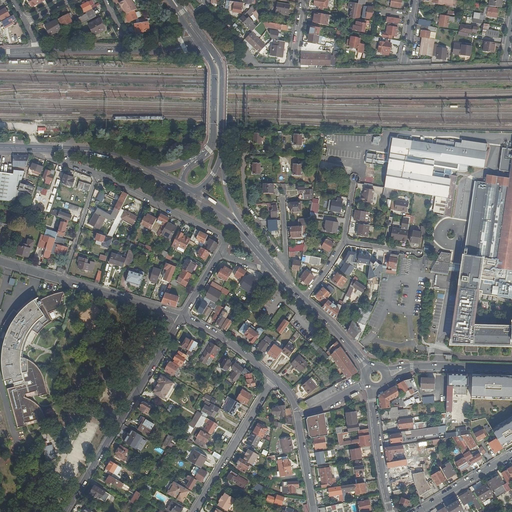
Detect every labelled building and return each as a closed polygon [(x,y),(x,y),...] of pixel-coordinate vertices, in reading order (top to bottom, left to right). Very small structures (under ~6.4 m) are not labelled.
[(137,9),(131,0),(124,0),(119,3),(125,14),(134,10),(137,9)] [(76,23),(78,26),(96,17),(92,9),(91,8),(91,7),(94,5),(91,1),(85,4),(83,5),(81,6),(84,13),(85,12),(86,14),(75,20),(75,21),(76,23)] [(350,18),(355,18),(358,3),(355,3),(349,2),(348,7),(352,8),(350,18)] [(281,12),(288,13),(289,5),(277,3),(276,13),(281,14),(281,12)] [(355,18),(355,19),(359,19),(361,6),(362,6),(363,6),(364,6),(362,18),(371,19),(373,8),(373,5),(363,4),(358,3),(355,18)] [(234,4),(233,8),(229,7),(229,10),(233,11),(233,12),(241,13),(242,5),(234,4)] [(259,22),(262,21),(253,5),(249,8),(250,9),(243,15),(247,19),(249,16),(253,12),(259,22)] [(495,7),(486,5),(486,7),(488,8),(487,16),(497,18),(498,9),(495,8),(495,7)] [(0,18),(0,22),(1,21),(2,21),(1,20),(10,16),(6,8),(0,11),(0,18),(0,19),(0,18)] [(138,19),(134,10),(125,14),(126,18),(128,22),(138,19)] [(330,15),(315,12),(313,22),(328,25),(330,15)] [(63,27),(72,22),(75,21),(75,20),(71,13),(59,20),(63,27)] [(2,21),(1,21),(3,24),(1,25),(2,26),(15,19),(13,15),(2,21)] [(249,16),(247,19),(243,15),(239,19),(248,28),(254,22),(249,16)] [(448,20),(449,17),(440,15),(439,26),(447,27),(448,20)] [(103,25),(105,24),(101,18),(88,25),(94,35),(105,30),(103,25)] [(62,31),(56,20),(45,26),(50,37),(57,33),(58,33),(62,31)] [(367,20),(360,20),(359,25),(359,27),(358,31),(364,32),(367,20)] [(287,31),(288,26),(262,21),(265,27),(287,31)] [(139,23),(134,24),(135,33),(149,31),(148,22),(139,23)] [(393,23),(388,22),(386,32),(385,32),(385,33),(383,33),(382,37),(391,38),(392,35),(397,36),(398,27),(394,26),(394,23),(393,23)] [(477,34),(478,28),(461,24),(460,31),(477,34)] [(432,56),(437,28),(428,26),(428,30),(427,30),(426,31),(423,30),(421,30),(420,37),(428,38),(427,43),(420,41),(418,53),(432,56)] [(309,34),(318,36),(320,28),(311,27),(309,34)] [(269,35),(271,39),(277,40),(278,32),(270,30),(269,35)] [(262,43),(251,32),(245,39),(256,49),(262,43)] [(317,43),(318,36),(309,34),(308,42),(317,43)] [(358,48),(358,51),(363,52),(364,45),(359,44),(360,38),(351,37),(350,40),(348,40),(346,46),(350,47),(358,48)] [(282,56),(284,41),(275,40),(273,55),(282,56)] [(384,51),(389,52),(390,48),(390,46),(391,43),(387,43),(387,42),(386,41),(385,42),(381,41),(380,41),(378,52),(383,53),(384,51)] [(496,42),(485,41),(483,51),(494,52),(496,42)] [(470,56),(472,45),(455,42),(453,54),(470,56)] [(446,59),(447,49),(438,48),(437,58),(446,59)] [(330,55),(301,54),(301,65),(330,66),(330,65),(335,65),(338,52),(335,51),(334,56),(330,55)] [(254,133),(253,144),(261,144),(261,141),(263,141),(263,138),(261,138),(261,134),(254,133)] [(294,145),(300,145),(302,145),(302,142),(304,142),(304,139),(302,139),(302,135),(294,135),(294,145)] [(447,198),(443,216),(451,217),(457,176),(444,175),(444,178),(432,176),(434,160),(484,168),(488,145),(456,140),(456,143),(412,137),(411,141),(393,138),(386,188),(394,189),(398,190),(432,196),(447,198)] [(511,149),(502,149),(499,170),(511,172),(509,179),(488,176),(486,183),(478,182),(466,267),(463,266),(451,345),(511,346),(511,325),(511,327),(474,326),(481,275),(496,277),(495,282),(497,282),(499,283),(498,288),(497,295),(511,297),(511,149)] [(30,155),(14,155),(14,163),(27,164),(30,155)] [(253,163),(253,174),(260,174),(261,171),(262,171),(263,168),(261,168),(261,164),(253,163)] [(0,191),(11,194),(11,193),(14,175),(0,173),(1,164),(0,164),(0,191)] [(41,174),(44,166),(39,164),(39,166),(33,164),(31,170),(33,171),(32,173),(35,174),(38,175),(39,173),(41,174)] [(293,164),(293,175),(301,175),(301,172),(303,172),(303,169),(301,169),(301,165),(293,164)] [(25,172),(25,171),(15,170),(14,175),(11,193),(17,194),(18,194),(19,191),(21,183),(25,172)] [(46,183),(51,185),(54,176),(50,175),(51,172),(46,170),(43,178),(47,179),(46,183)] [(75,180),(73,179),(73,177),(65,175),(62,183),(72,186),(75,180)] [(77,188),(89,192),(91,185),(79,181),(77,188)] [(466,267),(478,182),(476,182),(463,266),(466,267)] [(21,183),(19,191),(25,193),(29,194),(30,191),(34,192),(35,188),(21,183)] [(273,193),(274,184),(264,184),(263,193),(273,193)] [(309,188),(309,185),(298,185),(299,193),(303,193),(303,196),(304,196),(305,200),(312,199),(312,192),(309,192),(309,190),(304,190),(304,188),(306,188),(309,188)] [(362,202),(372,203),(374,189),(365,188),(364,194),(362,194),(362,202)] [(394,189),(386,188),(384,188),(383,197),(393,199),(393,195),(394,189)] [(11,194),(0,191),(0,199),(15,202),(16,195),(11,194)] [(109,196),(119,201),(121,196),(111,191),(109,196)] [(128,195),(123,192),(121,196),(119,201),(115,209),(111,215),(98,209),(96,213),(108,220),(109,220),(114,223),(118,216),(120,212),(123,206),(128,195)] [(332,200),(332,202),(331,210),(340,212),(342,202),(341,202),(342,199),(337,198),(337,201),(333,200),(332,200)] [(319,200),(312,199),(312,201),(310,212),(318,214),(319,209),(317,209),(319,200)] [(392,199),(391,210),(408,212),(409,202),(392,199)] [(277,210),(276,203),(268,203),(268,205),(269,211),(271,211),(271,216),(273,216),(273,218),(277,217),(277,212),(277,210)] [(295,203),(290,203),(290,212),(301,211),(300,203),(295,203)] [(365,221),(366,212),(357,211),(356,210),(355,220),(360,221),(360,220),(365,221)] [(58,216),(59,216),(63,218),(71,220),(72,216),(60,211),(60,212),(59,211),(58,212),(59,213),(58,216)] [(133,225),(137,217),(126,211),(122,218),(133,225)] [(317,220),(318,214),(310,212),(309,219),(317,220)] [(96,213),(95,213),(89,224),(100,230),(104,221),(107,223),(108,220),(96,213)] [(163,225),(157,235),(160,236),(167,224),(169,219),(161,214),(158,219),(164,222),(163,223),(163,225)] [(151,229),(157,219),(148,215),(147,218),(145,218),(142,224),(151,229)] [(14,220),(10,218),(7,228),(5,232),(11,234),(12,230),(10,230),(14,220)] [(407,242),(410,223),(410,219),(404,218),(402,229),(393,228),(391,238),(397,239),(396,240),(407,242)] [(65,231),(68,221),(63,219),(57,236),(62,238),(63,236),(64,236),(66,231),(65,231)] [(281,223),(281,220),(270,221),(260,221),(263,226),(269,226),(269,232),(271,231),(275,231),(278,231),(278,224),(281,223)] [(326,221),(324,231),(337,233),(338,223),(326,221)] [(168,223),(162,234),(171,239),(177,228),(168,223)] [(114,224),(108,235),(113,236),(118,226),(114,224)] [(368,236),(370,225),(359,224),(358,235),(368,236)] [(299,226),(290,227),(291,238),(302,237),(301,228),(302,227),(303,232),(306,233),(308,226),(299,226)] [(208,236),(195,229),(190,241),(196,244),(202,248),(203,246),(199,244),(200,242),(204,244),(205,242),(208,236)] [(420,244),(421,235),(421,233),(418,232),(417,235),(412,234),(411,243),(420,244)] [(105,236),(98,233),(96,240),(103,242),(102,246),(110,248),(111,243),(113,238),(107,237),(105,236)] [(44,235),(40,248),(46,249),(44,256),(50,258),(52,253),(55,244),(55,242),(56,239),(44,235)] [(333,240),(328,238),(322,247),(329,252),(334,243),(332,242),(333,240)] [(25,239),(24,244),(21,243),(18,254),(29,257),(31,249),(32,249),(34,241),(25,239)] [(213,255),(219,245),(210,239),(208,243),(207,244),(208,245),(208,246),(209,247),(208,249),(213,252),(212,254),(213,255)] [(55,244),(52,253),(55,254),(55,252),(66,255),(68,248),(55,244)] [(138,247),(131,244),(128,255),(124,266),(130,267),(131,262),(132,262),(133,260),(132,259),(135,252),(136,252),(137,250),(138,247)] [(144,249),(138,247),(137,250),(142,252),(148,255),(149,255),(151,252),(144,249)] [(202,248),(198,255),(205,259),(207,256),(208,257),(210,253),(204,249),(202,248)] [(110,263),(124,267),(124,266),(128,255),(125,254),(125,256),(122,256),(113,254),(110,263)] [(360,254),(358,262),(369,264),(371,256),(360,254)] [(391,254),(389,266),(393,266),(392,268),(397,269),(397,267),(399,255),(391,254)] [(320,265),(321,258),(310,256),(309,263),(320,265)] [(87,264),(88,260),(79,257),(78,261),(80,262),(78,268),(88,270),(90,265),(87,264)] [(188,259),(182,269),(191,274),(196,264),(188,259)] [(374,265),(371,263),(368,281),(373,282),(373,279),(377,278),(381,278),(383,265),(379,265),(376,262),(374,265)] [(178,264),(176,263),(174,266),(167,263),(165,269),(174,272),(176,267),(177,267),(177,266),(178,264)] [(227,281),(233,271),(225,267),(223,270),(222,272),(220,271),(218,276),(227,281)] [(157,283),(162,270),(154,268),(150,280),(157,283)] [(243,278),(246,272),(240,268),(236,274),(243,278)] [(129,270),(126,281),(141,285),(144,274),(129,270)] [(306,271),(305,272),(304,271),(303,272),(304,273),(300,279),(308,285),(314,277),(306,271)] [(186,287),(191,278),(182,273),(177,281),(186,287)] [(332,281),(342,287),(347,279),(338,273),(332,281)] [(247,277),(242,285),(250,290),(255,282),(247,277)] [(357,281),(354,279),(351,285),(364,293),(366,288),(356,282),(357,281)] [(221,292),(223,288),(212,281),(209,285),(212,287),(221,292)] [(164,298),(162,303),(177,307),(180,297),(169,294),(171,287),(172,286),(169,285),(169,286),(166,292),(164,298)] [(322,308),(336,320),(342,306),(344,302),(340,300),(339,304),(337,306),(334,304),(335,303),(334,302),(332,303),(329,300),(327,299),(335,290),(331,286),(327,290),(323,287),(317,295),(317,298),(325,305),(322,308)] [(216,304),(222,293),(221,292),(212,287),(206,297),(212,300),(211,301),(216,304)] [(231,298),(232,296),(234,294),(223,288),(221,292),(222,293),(231,298)] [(16,424),(25,422),(24,420),(36,417),(37,419),(45,417),(42,408),(37,403),(28,396),(24,394),(25,391),(35,389),(36,394),(47,391),(42,373),(39,368),(36,364),(31,359),(27,357),(24,356),(22,355),(23,348),(25,341),(28,335),(31,329),(33,331),(37,333),(40,329),(44,325),(49,321),(51,320),(47,313),(57,308),(62,292),(56,293),(52,294),(47,296),(42,298),(39,300),(41,304),(37,306),(32,297),(25,303),(16,311),(13,309),(9,314),(6,319),(4,324),(9,327),(7,332),(3,330),(1,337),(5,338),(3,345),(2,354),(2,361),(2,370),(4,379),(12,377),(14,384),(7,386),(16,424)] [(196,297),(189,308),(192,310),(199,299),(196,297)] [(216,307),(218,304),(216,304),(211,301),(211,300),(209,304),(203,314),(207,316),(212,308),(215,309),(216,307)] [(217,322),(221,315),(223,311),(225,308),(221,306),(218,304),(216,307),(219,308),(212,319),(217,322)] [(217,322),(216,324),(221,327),(226,318),(228,316),(230,315),(223,311),(221,315),(217,322)] [(229,317),(222,328),(227,331),(233,322),(230,321),(231,319),(229,317)] [(287,327),(290,323),(284,319),(277,330),(282,334),(285,330),(287,327)] [(348,332),(358,342),(362,333),(360,331),(361,330),(352,321),(348,332)] [(261,336),(265,330),(261,328),(255,329),(255,328),(252,327),(250,328),(250,329),(244,325),(239,333),(244,336),(245,335),(250,339),(250,341),(254,343),(260,335),(261,336)] [(22,355),(24,356),(25,350),(25,347),(28,341),(30,336),(33,331),(31,329),(28,335),(25,341),(23,348),(22,355)] [(272,347),(275,343),(267,336),(258,348),(264,353),(259,359),(262,361),(267,355),(265,353),(270,346),(272,347)] [(186,339),(182,346),(188,350),(189,350),(191,347),(191,346),(195,348),(197,344),(194,341),(191,340),(190,341),(186,339)] [(329,357),(314,342),(312,343),(308,340),(307,341),(308,341),(326,360),(329,357)] [(220,349),(207,341),(199,355),(203,357),(200,361),(205,365),(211,354),(215,357),(220,349)] [(332,355),(341,347),(337,342),(328,350),(332,355)] [(296,348),(288,343),(283,351),(282,351),(290,357),(296,348)] [(282,351),(283,351),(279,348),(278,347),(278,348),(275,351),(272,348),(268,354),(276,360),(282,351)] [(346,379),(357,374),(357,370),(341,347),(332,355),(331,355),(342,371),(341,371),(346,379)] [(176,360),(174,362),(181,367),(184,361),(187,356),(179,351),(174,359),(176,360)] [(228,371),(233,363),(222,356),(219,363),(223,365),(221,367),(223,368),(222,369),(225,371),(226,370),(228,371)] [(299,356),(292,364),(301,372),(308,364),(299,356)] [(165,370),(173,375),(179,366),(170,361),(165,370)] [(241,375),(244,370),(236,363),(232,368),(236,371),(241,375)] [(255,381),(253,381),(252,374),(246,375),(249,387),(256,385),(255,381)] [(447,374),(447,386),(467,387),(467,386),(468,386),(468,380),(467,380),(467,375),(447,374)] [(511,375),(473,375),(472,395),(511,396),(511,375)] [(162,376),(158,382),(159,383),(153,392),(164,399),(165,398),(173,384),(174,383),(162,376)] [(405,382),(404,381),(398,385),(403,393),(401,394),(402,396),(403,401),(419,392),(413,377),(405,382)] [(435,379),(421,378),(421,389),(435,389),(435,379)] [(302,386),(309,394),(317,387),(309,379),(302,386)] [(175,385),(173,384),(165,398),(167,399),(175,385)] [(334,386),(305,401),(308,407),(338,391),(334,386)] [(380,398),(381,409),(390,408),(391,408),(390,401),(400,395),(396,386),(381,395),(380,398)] [(247,404),(254,393),(248,389),(246,392),(243,390),(237,399),(247,404)] [(220,409),(224,411),(231,398),(228,396),(220,409)] [(394,408),(398,407),(405,406),(405,405),(404,403),(403,401),(402,396),(392,402),(392,404),(399,403),(400,405),(394,405),(394,408)] [(224,411),(233,416),(236,411),(236,410),(237,407),(238,408),(241,404),(231,398),(224,411)] [(155,409),(157,405),(146,399),(139,410),(148,415),(152,407),(155,409)] [(213,404),(209,403),(206,401),(204,404),(206,405),(202,411),(211,416),(214,410),(216,412),(218,408),(213,404)] [(280,416),(286,415),(285,409),(285,406),(279,407),(276,407),(277,409),(273,409),(273,414),(276,414),(276,416),(280,416)] [(391,408),(390,408),(391,419),(396,418),(396,417),(408,416),(408,409),(398,410),(398,407),(394,408),(391,408)] [(348,425),(358,424),(357,412),(347,413),(348,425)] [(319,437),(328,436),(326,426),(327,426),(328,425),(327,424),(326,424),(324,415),(325,415),(325,413),(308,417),(310,428),(311,428),(312,431),(318,430),(319,437)] [(286,424),(294,425),(292,415),(290,415),(290,419),(286,419),(286,424)] [(199,421),(195,427),(198,428),(205,417),(202,416),(199,421)] [(148,436),(155,425),(144,418),(141,423),(142,424),(139,430),(148,436)] [(399,420),(400,429),(414,427),(413,418),(399,420)] [(217,424),(207,419),(205,422),(208,424),(205,430),(211,434),(217,424)] [(511,420),(493,431),(503,447),(511,442),(511,420)] [(262,438),(263,438),(267,428),(258,424),(254,433),(262,438)] [(348,425),(348,426),(349,432),(356,431),(358,431),(360,430),(359,424),(358,424),(348,425)] [(195,428),(193,430),(190,436),(193,437),(198,428),(195,427),(195,428)] [(435,433),(434,427),(420,429),(415,430),(401,432),(401,433),(390,435),(392,443),(403,441),(402,437),(420,434),(420,435),(435,433)] [(312,438),(319,437),(318,430),(312,431),(311,428),(310,428),(312,438)] [(475,435),(478,441),(488,436),(484,430),(475,435)] [(201,431),(199,434),(197,433),(195,437),(198,438),(195,443),(203,448),(210,436),(201,431)] [(142,443),(145,439),(134,432),(127,444),(134,448),(139,440),(142,443)] [(344,446),(352,444),(351,441),(343,442),(342,435),(348,434),(348,432),(343,433),(338,434),(340,445),(340,446),(344,446)] [(254,433),(253,433),(248,443),(257,447),(262,438),(254,433)] [(477,446),(470,434),(465,435),(473,448),(476,447),(477,449),(478,448),(477,446)] [(169,435),(162,448),(167,451),(168,448),(174,438),(169,435)] [(361,443),(371,441),(370,435),(360,437),(360,440),(359,441),(359,440),(351,441),(352,444),(361,443)] [(473,448),(465,435),(462,436),(471,450),(473,448)] [(460,436),(453,437),(465,457),(470,466),(482,459),(478,451),(470,453),(469,452),(467,453),(461,441),(463,440),(460,436)] [(284,454),(294,452),(291,437),(281,439),(284,454)] [(314,439),(316,449),(326,448),(325,437),(314,439)] [(497,439),(489,444),(494,453),(503,449),(497,439)] [(53,444),(44,447),(48,461),(58,458),(53,444)] [(130,451),(121,445),(116,453),(118,454),(116,456),(125,461),(128,458),(125,456),(127,453),(128,454),(130,451)] [(155,450),(163,454),(165,450),(157,446),(155,450)] [(403,446),(386,448),(388,462),(393,462),(392,458),(394,458),(393,454),(404,452),(403,446)] [(427,448),(428,455),(437,454),(435,447),(427,448)] [(163,457),(162,459),(165,461),(171,450),(168,448),(167,451),(163,457)] [(351,449),(352,460),(362,459),(361,448),(351,449)] [(196,465),(201,468),(207,457),(196,450),(189,461),(194,464),(196,465)] [(244,460),(252,465),(258,455),(256,454),(249,450),(248,450),(246,454),(247,455),(244,460)] [(323,451),(316,452),(318,465),(325,464),(323,451)] [(415,466),(421,465),(420,457),(413,458),(413,460),(414,460),(415,466)] [(461,471),(470,466),(465,457),(456,462),(461,471)] [(239,464),(237,468),(245,473),(250,465),(241,459),(238,463),(239,464)] [(388,463),(389,468),(408,465),(407,462),(411,461),(410,459),(388,463)] [(278,461),(281,477),(293,475),(291,466),(291,462),(288,462),(288,460),(278,461)] [(356,462),(356,467),(357,477),(361,476),(360,475),(364,475),(363,472),(365,472),(364,466),(363,461),(356,462)] [(111,462),(105,472),(110,475),(116,479),(122,468),(111,462)] [(391,479),(407,476),(412,475),(413,474),(423,472),(425,472),(424,466),(427,466),(426,462),(423,464),(421,465),(415,466),(416,468),(416,470),(408,471),(408,470),(390,474),(391,479)] [(448,479),(456,474),(452,467),(450,469),(449,467),(446,468),(442,462),(438,465),(440,469),(441,468),(443,471),(445,470),(447,473),(445,474),(448,479)] [(318,470),(318,476),(331,474),(330,468),(318,470)] [(192,477),(195,479),(196,478),(202,482),(207,473),(201,469),(198,474),(195,473),(192,477)] [(511,479),(511,477),(508,470),(502,474),(506,482),(507,483),(508,484),(509,483),(508,482),(511,479)] [(247,479),(240,475),(239,476),(232,471),(227,478),(244,489),(248,482),(246,481),(247,479)] [(432,476),(437,486),(446,480),(440,471),(432,476)] [(415,482),(416,485),(420,496),(432,489),(427,481),(426,482),(423,472),(413,474),(415,482)] [(331,474),(318,476),(319,482),(323,481),(323,483),(322,483),(322,488),(333,486),(332,482),(335,482),(335,479),(332,479),(331,474)] [(116,479),(110,475),(107,482),(111,484),(112,482),(122,488),(123,487),(124,485),(127,487),(128,486),(116,479)] [(192,477),(189,475),(187,479),(188,480),(188,481),(189,481),(189,480),(191,481),(187,487),(192,490),(197,480),(195,479),(192,477)] [(497,498),(508,491),(511,489),(509,487),(508,484),(507,483),(506,482),(503,484),(500,479),(500,480),(498,476),(488,483),(490,486),(497,498)] [(188,490),(174,481),(171,487),(173,488),(171,492),(174,494),(174,496),(178,498),(177,499),(183,502),(185,498),(184,497),(185,496),(187,497),(188,494),(186,493),(188,490)] [(299,482),(282,482),(283,493),(296,493),(295,487),(299,487),(299,482)] [(355,490),(356,494),(367,492),(365,482),(364,483),(357,484),(354,484),(355,490)] [(257,484),(255,488),(261,492),(264,487),(257,484)] [(345,491),(355,490),(354,484),(349,485),(346,486),(342,486),(343,494),(344,501),(347,497),(345,491)] [(482,502),(494,495),(488,484),(476,492),(482,502)] [(101,499),(106,492),(95,486),(91,493),(101,499)] [(342,486),(323,489),(324,497),(343,494),(342,486)] [(481,507),(471,490),(460,497),(464,505),(472,500),(478,509),(481,507)] [(131,502),(135,505),(141,495),(142,494),(137,491),(133,499),(131,502)] [(220,502),(218,506),(227,511),(229,507),(230,508),(233,502),(235,498),(226,493),(224,496),(223,496),(219,502),(220,502)] [(286,502),(288,498),(287,498),(281,496),(281,498),(279,497),(278,499),(272,496),(272,497),(268,496),(267,500),(271,501),(270,501),(282,505),(284,501),(286,502)] [(402,498),(400,502),(408,506),(408,505),(411,507),(411,506),(413,503),(402,498)] [(370,500),(358,502),(360,511),(361,511),(372,510),(370,500)] [(130,511),(135,505),(131,502),(130,501),(128,504),(131,506),(129,510),(127,509),(124,511),(130,511)] [(453,511),(461,511),(464,511),(459,502),(450,507),(453,511)] [(345,511),(343,503),(326,507),(327,511),(345,511)]
